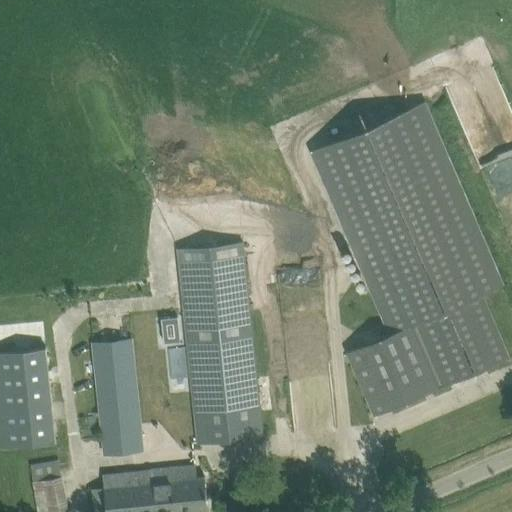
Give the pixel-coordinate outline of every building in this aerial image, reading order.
[(421,101),(314,147),(393,331),(347,351),(374,414),(510,356),(483,293),(500,286),(421,101)] [(178,247),(186,317),(198,442),(262,435),(259,414),(243,241),(178,247)] [(94,342),(106,453),(143,449),(132,338),(94,342)] [(0,351),(0,440),(1,447),(55,441),(45,346),(0,351)] [(95,414),(88,415),(90,426),(97,426),(95,414)] [(34,511),(64,511),(61,459),(31,461),(34,511)] [(93,487),(95,511),(184,511),(208,510),(205,476),(197,477),(196,464),(104,473),(105,486),(93,487)]
